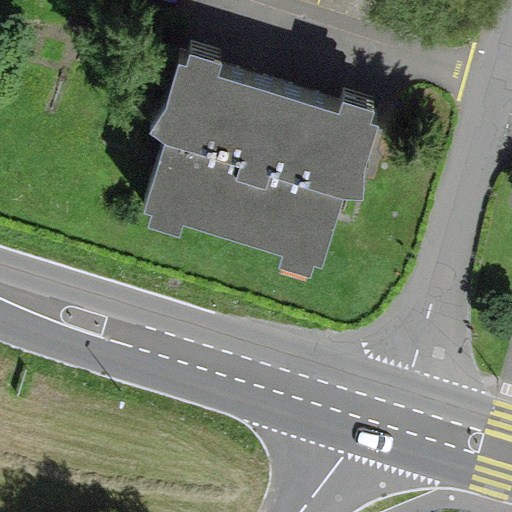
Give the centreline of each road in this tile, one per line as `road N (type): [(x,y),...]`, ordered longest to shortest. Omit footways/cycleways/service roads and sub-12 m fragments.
road 1 (residential): [(394,414),(0,287)]
road 2 (residential): [(394,414),(506,71)]
road 3 (residential): [(305,511),(394,414)]
road 4 (residential): [(511,450),(394,414)]
